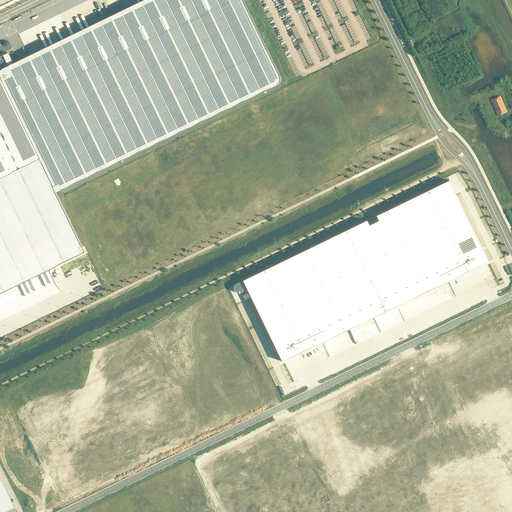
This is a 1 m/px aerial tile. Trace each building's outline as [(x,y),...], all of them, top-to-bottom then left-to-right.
[(0,76),(0,77),(40,160),(54,187),(54,188),(54,189),(55,189),(56,190),(57,190),(58,190),(58,191),(59,191),(60,191),(61,190),(62,190),(277,86),(278,85),(279,85),(279,84),(280,84),(280,83),(280,82),(281,82),(281,81),(281,80),(281,79),(281,78),(280,78),(280,77),(242,0),(145,0),(14,64),(8,53),(0,57),(0,76)] [(0,179),(40,160),(0,77),(0,76),(0,179)] [(507,112),(501,96),(491,100),(498,116),(507,112)] [(183,163),(200,156),(197,150),(184,155),(185,156),(181,158),(183,163)] [(0,179),(0,293),(85,252),(59,198),(56,193),(62,190),(61,190),(60,191),(59,191),(58,191),(58,190),(57,190),(56,190),(55,189),(54,189),(54,188),(54,187),(40,160),(0,179)] [(151,175),(159,173),(157,167),(149,170),(151,175)] [(367,221),(243,281),(282,362),(489,262),(449,181),(377,216),(379,221),(370,226),(367,221)] [(248,292),(241,295),(244,301),(250,298),(248,292)] [(511,511),(511,405),(478,335),(361,391),(419,511),(511,511)] [(0,511),(4,511),(14,508),(0,479),(0,511)]
